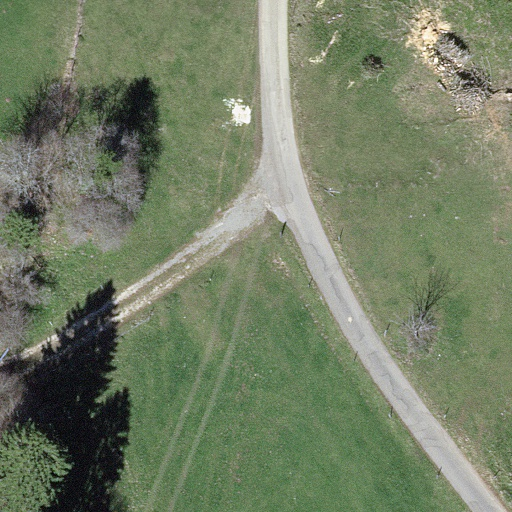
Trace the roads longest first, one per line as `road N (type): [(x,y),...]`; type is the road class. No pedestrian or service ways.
road 1 (track): [(485,511),(379,380),(287,196),(273,0)]
road 2 (track): [(2,379),(287,196)]
